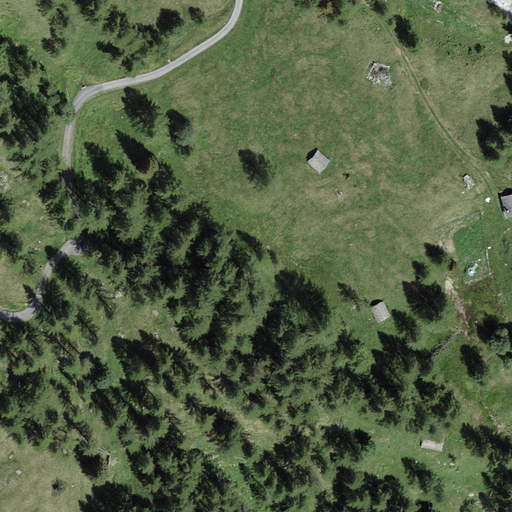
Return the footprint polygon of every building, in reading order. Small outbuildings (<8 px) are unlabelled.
[(388,71),(376,65),(371,77),(384,82),(388,71)] [(332,160),(319,149),(308,162),(322,173),(332,160)] [(511,194),(501,198),(507,218),(511,216),(511,194)] [(384,301),(370,308),(377,323),(391,317),(384,301)] [(444,436),(423,433),(421,448),(442,451),(444,436)]
